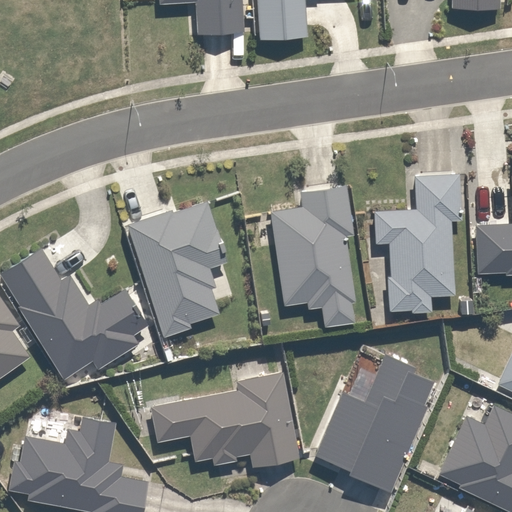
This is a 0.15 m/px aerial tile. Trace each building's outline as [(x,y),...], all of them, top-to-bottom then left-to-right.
[(230,28),(227,0),(170,0),(174,33),(230,28)] [(236,0),(240,38),(296,34),(293,0),(236,0)] [(470,287),(511,284),(511,154),(494,155),(499,230),(467,232),(470,287)] [(448,297),(450,180),(402,179),(402,216),(364,216),(364,254),(377,254),(376,319),(420,320),(420,297),(448,297)] [(353,332),(334,196),(296,201),(298,221),(261,226),(273,317),(312,312),(316,337),(353,332)] [(222,273),(201,207),(127,231),(166,351),(228,331),(209,273),(222,273)] [(56,293),(36,258),(0,278),(0,292),(59,395),(157,339),(129,292),(84,317),(66,287),(56,293)] [(19,340),(0,311),(0,383),(26,366),(12,345),(19,340)] [(511,386),(511,340),(489,375),(511,386)] [(370,489),(419,385),(380,367),(361,408),(336,396),(307,460),(370,489)] [(283,468),(275,383),(227,387),(229,407),(135,415),(138,454),(176,450),(178,478),(283,468)] [(481,511),(511,511),(511,432),(461,407),(422,482),(481,511)] [(0,494),(13,511),(136,511),(139,489),(119,487),(76,437),(40,469),(23,450),(2,468),(0,488),(0,494)]
